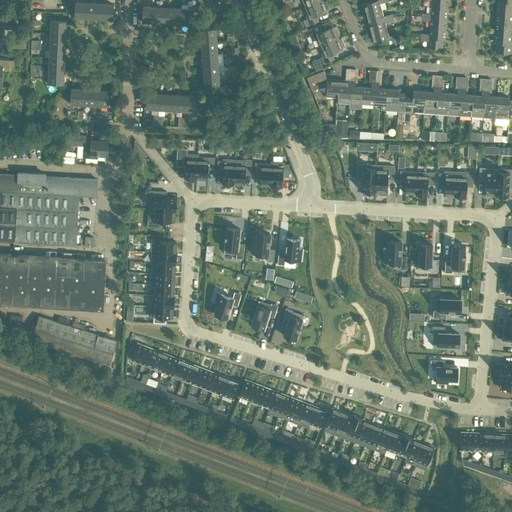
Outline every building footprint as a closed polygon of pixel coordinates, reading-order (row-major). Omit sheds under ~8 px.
[(323,1),(322,0),(320,0),(305,6),(308,12),(305,13),(307,19),(303,20),(306,26),(318,21),(316,15),(327,11),(326,9),(329,8),(326,0),(323,1)] [(367,13),(382,9),(380,3),(388,1),(387,0),(376,0),(364,3),(367,13)] [(447,8),(447,0),(429,0),(432,0),(431,7),(447,8)] [(87,18),(88,2),(76,2),(75,17),(87,18)] [(100,19),(101,3),(88,2),(87,18),(100,19)] [(511,3),(497,2),(497,12),(511,13),(511,3)] [(112,19),(113,4),(101,3),(100,19),(112,19)] [(155,22),(156,6),(143,6),(142,21),(155,22)] [(167,23),(168,7),(156,6),(155,22),(167,23)] [(180,24),(181,8),(168,7),(167,23),(180,24)] [(446,18),(447,8),(431,7),(431,14),(423,13),(422,17),(446,18)] [(192,24),(193,9),(181,8),(180,24),(192,24)] [(384,16),(382,9),(367,13),(369,23),(392,17),(393,18),(397,17),(397,13),(384,16)] [(511,23),(511,19),(511,20),(511,13),(497,12),(496,22),(511,23)] [(372,33),(387,29),(385,23),(393,21),(393,18),(392,17),(369,23),(372,33)] [(445,28),(446,18),(422,17),(422,20),(430,21),(430,27),(445,28)] [(15,29),(15,18),(0,18),(0,39),(4,39),(4,29),(15,29)] [(66,34),(67,21),(51,20),(50,33),(66,34)] [(511,26),(511,23),(496,22),(495,32),(511,33),(511,26)] [(322,31),(320,25),(308,30),(300,34),(303,39),(310,36),(312,41),(313,41),(315,46),(321,44),(321,45),(338,38),(337,36),(340,35),(336,27),(334,27),(333,26),(322,31)] [(445,38),(445,28),(430,27),(429,34),(421,34),(421,36),(445,38)] [(201,42),(217,41),(216,28),(200,29),(201,42)] [(389,36),(387,29),(372,33),(375,43),(398,37),(397,34),(389,36)] [(511,43),(511,40),(510,40),(511,33),(495,32),(495,42),(511,43)] [(65,46),(66,34),(50,33),(50,45),(65,46)] [(10,42),(10,49),(28,50),(28,36),(19,36),(19,42),(10,42)] [(445,39),(445,38),(421,36),(421,40),(428,41),(427,47),(442,48),(443,39),(445,39)] [(339,40),(338,38),(321,45),(323,50),(321,51),(323,57),(312,61),(316,70),(323,67),(322,64),(334,59),(332,53),(342,49),(342,48),(344,47),(341,39),(339,40)] [(201,42),(202,54),(218,53),(217,41),(201,42)] [(511,46),(511,43),(495,42),(494,43),(496,43),(495,52),(511,53),(511,47),(511,46)] [(65,58),(65,46),(50,45),(49,57),(65,58)] [(203,67),(218,66),(218,53),(202,54),(203,67)] [(64,71),(65,58),(49,57),(49,70),(64,71)] [(14,65),(14,60),(0,59),(0,85),(1,85),(2,70),(10,70),(10,64),(14,65)] [(203,67),(204,79),(219,78),(218,66),(203,67)] [(63,83),(64,71),(49,70),(48,83),(63,83)] [(338,101),(340,80),(327,79),(324,71),(307,77),(312,91),(327,85),(326,95),(338,96),(337,101),(338,101)] [(219,78),(204,79),(205,91),(220,90),(219,78)] [(350,108),(350,99),(352,81),(340,80),(338,101),(349,101),(349,107),(350,108)] [(356,84),(356,81),(352,81),(350,99),(350,108),(361,108),(361,102),(362,102),(363,86),(355,86),(355,84),(356,84)] [(374,103),(375,82),(370,82),(370,85),(371,85),(371,87),(363,86),(362,102),(374,103)] [(380,86),(380,82),(375,82),(374,103),(381,104),(381,110),(385,110),(387,88),(379,88),(379,86),(380,86)] [(437,103),(438,87),(433,87),(433,90),(433,92),(425,91),(424,113),(436,114),(437,103)] [(443,91),(443,87),(438,87),(437,103),(436,114),(448,115),(449,93),(442,92),(442,91),(443,91)] [(83,104),(84,89),(71,88),(70,104),(83,104)] [(404,126),(406,96),(398,95),(399,89),(387,88),(385,110),(398,111),(397,125),(404,126)] [(460,115),(462,89),(457,88),(457,91),(457,92),(457,93),(449,93),(448,115),(460,115)] [(96,105),(96,89),(84,89),(83,104),(96,105)] [(108,106),(109,90),(96,89),(96,105),(108,106)] [(467,93),(467,89),(462,89),(460,115),(471,116),(472,104),(473,95),(466,94),(466,93),(467,93)] [(404,126),(403,133),(406,134),(410,128),(411,112),(424,113),(425,91),(413,90),(412,96),(406,96),(404,126)] [(485,106),(486,90),(481,90),(480,93),(481,93),(481,95),(473,95),(472,104),(471,116),(484,117),(484,111),(485,106)] [(484,117),(495,118),(496,112),(497,96),(489,96),(490,94),(491,94),(491,91),(486,90),(485,106),(484,111),(484,117)] [(159,109),(160,93),(147,93),(146,108),(159,109)] [(171,110),(172,94),(160,93),(159,109),(171,110)] [(183,111),(184,95),(172,94),(171,110),(183,111)] [(196,111),(197,96),(184,95),(183,111),(196,111)] [(507,119),(509,97),(497,96),(496,112),(495,118),(507,119)] [(347,121),(337,121),(336,137),(346,137),(347,121)] [(350,130),(350,138),(359,138),(359,130),(350,130)] [(424,140),(433,140),(433,132),(424,131),(424,140)] [(434,131),(434,140),(444,140),(445,132),(434,131)] [(86,135),(65,135),(65,145),(86,146),(86,135)] [(147,136),(146,136),(154,146),(160,146),(160,137),(147,136)] [(112,147),(112,142),(107,142),(107,141),(92,140),(91,146),(87,146),(86,158),(97,159),(97,154),(107,154),(107,147),(112,147)] [(135,142),(134,156),(145,156),(145,155),(135,142)] [(367,143),(367,150),(377,151),(378,143),(367,143)] [(180,153),(179,166),(186,166),(185,179),(197,180),(197,178),(196,178),(197,157),(198,157),(198,154),(186,154),(186,153),(180,153)] [(197,157),(196,178),(197,178),(207,179),(208,169),(214,170),(215,157),(208,156),(208,158),(198,157),(197,157)] [(235,160),(233,183),(234,183),(245,184),(245,174),(251,175),(252,163),(252,159),(246,158),(246,160),(235,160)] [(217,160),(217,173),(223,173),(222,184),(234,185),(234,183),(233,183),(235,160),(224,159),(223,160),(217,160)] [(255,162),(254,175),(260,175),(260,185),(270,185),(271,185),(272,164),(261,163),(261,162),(255,162)] [(270,185),(270,187),(282,187),(283,176),(289,177),(290,164),(283,164),(283,162),(272,162),(272,164),(271,185),(270,185)] [(358,164),(358,177),(364,177),(363,189),(363,194),(370,195),(370,192),(375,192),(376,165),(358,164)] [(376,165),(375,192),(380,193),(380,194),(387,194),(387,189),(388,179),(394,179),(394,166),(376,165)] [(479,168),(479,181),(485,181),(485,185),(484,192),(484,197),(491,197),(491,194),(496,195),(497,169),(479,168)] [(496,195),(496,196),(501,196),(501,199),(508,199),(508,194),(509,182),(511,182),(511,169),(497,169),(496,195)] [(400,170),(399,183),(405,183),(405,193),(416,193),(417,172),(406,171),(406,170),(400,170)] [(416,193),(415,195),(427,195),(428,184),(434,185),(435,172),(428,171),(428,173),(417,172),(416,193)] [(439,172),(438,185),(444,185),(444,195),(454,195),(455,195),(456,172),(445,171),(445,172),(439,172)] [(18,174),(0,173),(0,240),(76,244),(79,195),(96,195),(97,178),(45,176),(45,173),(18,172),(18,174)] [(454,195),(454,197),(466,197),(467,186),(473,187),(473,174),(467,174),(467,172),(456,172),(455,195),(454,195)] [(150,190),(149,208),(175,210),(176,210),(176,205),(179,205),(179,198),(166,197),(164,197),(164,191),(150,190)] [(149,208),(148,226),(161,227),(162,216),(175,216),(175,210),(149,208)] [(227,227),(224,253),(237,254),(236,258),(243,259),(245,244),(238,243),(240,229),(227,227)] [(253,241),(252,253),(267,255),(267,261),(274,261),(275,249),(269,248),(271,234),(257,232),(256,241),(253,241)] [(93,246),(94,237),(86,236),(85,245),(93,246)] [(279,251),(278,263),(285,264),(285,259),(298,260),(300,238),(286,236),(284,251),(279,251)] [(152,240),(152,251),(176,253),(176,252),(176,241),(152,240)] [(384,250),(384,264),(400,265),(400,269),(406,269),(407,256),(401,256),(401,242),(388,241),(388,250),(384,250)] [(419,244),(418,270),(431,270),(431,272),(437,272),(437,259),(431,259),(432,245),(419,244)] [(445,259),(445,272),(452,272),(452,271),(464,272),(465,246),(452,245),(451,260),(445,259)] [(152,251),(151,263),(154,263),(154,262),(175,264),(176,264),(177,252),(176,252),(176,253),(152,251)] [(0,303),(103,309),(106,259),(0,253),(0,303)] [(175,264),(154,262),(154,263),(153,273),(174,274),(175,264)] [(151,273),(150,284),(152,284),(174,285),(174,274),(153,273),(151,273)] [(276,276),(274,282),(281,284),(283,278),(276,276)] [(152,284),(152,295),(173,296),(173,295),(174,285),(152,284)] [(296,291),(295,297),(302,299),(303,293),(296,291)] [(218,293),(214,304),(217,305),(215,314),(217,314),(222,316),(227,318),(229,312),(229,311),(231,304),(237,306),(241,294),(235,292),(233,297),(218,293)] [(174,296),(173,296),(152,295),(151,306),(173,307),(174,307),(174,296)] [(433,310),(433,317),(446,318),(446,312),(460,312),(461,299),(435,298),(435,310),(433,310)] [(259,300),(251,325),(264,329),(268,315),(274,317),(278,305),(271,303),(271,304),(259,300)] [(151,306),(151,317),(172,318),(173,307),(151,306)] [(286,308),(282,319),(288,321),(284,335),(296,339),(304,314),(292,311),(292,310),(286,308)] [(433,325),(433,332),(438,333),(438,346),(460,347),(460,332),(445,332),(446,326),(438,326),(433,325)] [(504,328),(502,340),(511,341),(511,329),(505,329),(505,328),(504,328)] [(132,360),(142,364),(148,347),(138,343),(132,360)] [(148,347),(142,364),(152,368),(158,351),(148,347)] [(162,372),(168,355),(158,351),(152,368),(162,372)] [(172,376),(179,359),(168,355),(162,372),(172,376)] [(189,363),(179,359),(172,376),(182,380),(189,363)] [(431,359),(430,366),(436,367),(436,382),(447,383),(448,380),(457,380),(457,367),(443,366),(443,360),(431,359)] [(199,367),(189,363),(182,380),(192,384),(199,367)] [(498,363),(497,370),(500,370),(499,375),(501,376),(501,375),(511,376),(511,364),(503,363),(498,363)] [(192,384),(203,388),(209,371),(199,367),(192,384)] [(203,388),(213,391),(219,375),(209,371),(203,388)] [(219,375),(213,391),(223,395),(229,379),(219,375)] [(501,376),(499,387),(511,388),(511,390),(511,394),(511,376),(501,375),(501,376)] [(229,379),(223,395),(233,399),(239,383),(229,379)] [(255,383),(245,379),(239,396),(249,400),(255,383)] [(255,383),(249,400),(259,404),(266,387),(255,383)] [(266,387),(259,404),(269,408),(276,391),(266,387)] [(269,408),(267,412),(278,416),(286,395),(276,391),(269,408)] [(286,395),(278,416),(288,420),(296,399),(286,395)] [(296,399),(288,420),(298,424),(306,403),(296,399)] [(306,403),(298,424),(308,428),(310,423),(316,407),(306,403)] [(310,423),(320,427),(327,411),(316,407),(310,423)] [(342,412),(332,408),(324,430),(335,434),(336,430),(336,429),(342,412)] [(336,429),(336,430),(346,433),(353,416),(352,416),(342,412),(336,429)] [(353,416),(346,433),(356,437),(363,419),(363,420),(364,419),(353,414),(352,416),(353,416)] [(363,419),(356,437),(366,441),(373,423),(363,420),(363,419)] [(373,423),(366,441),(376,445),(383,427),(373,423)] [(376,445),(375,449),(385,453),(386,449),(393,431),(383,427),(376,445)] [(393,431),(386,449),(397,453),(403,435),(393,431)] [(472,432),(461,432),(461,449),(471,450),(472,432)] [(472,432),(471,450),(482,451),(483,433),(472,432)] [(483,433),(482,451),(493,451),(494,433),(483,433)] [(493,451),(493,456),(504,457),(505,434),(494,433),(493,451)] [(403,435),(397,453),(406,457),(407,457),(414,439),(414,438),(403,434),(403,435)] [(407,457),(406,457),(404,461),(415,465),(424,443),(414,439),(407,457)] [(424,443),(415,465),(425,469),(434,447),(424,443)]
